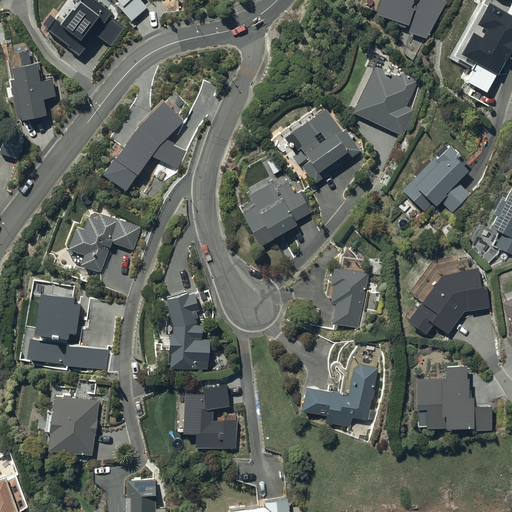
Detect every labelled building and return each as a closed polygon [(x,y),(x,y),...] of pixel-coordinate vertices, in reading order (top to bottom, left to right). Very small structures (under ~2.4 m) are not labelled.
[(127,28),(91,0),(82,0),(62,25),(55,19),(46,30),(79,56),(95,36),(112,48),(127,28)] [(116,0),(118,1),(116,3),(131,21),(147,8),(140,0),(116,0)] [(380,0),(375,17),(408,27),(406,33),(425,40),(446,1),(442,0),(380,0)] [(511,44),(511,16),(488,4),(477,25),(485,30),(481,38),(472,33),(461,56),(497,74),(511,44)] [(400,75),(374,62),(351,108),(403,134),(415,109),(406,105),(419,80),(402,71),(400,75)] [(38,63),(10,68),(20,121),(47,116),(44,98),(56,96),(52,77),(41,79),(38,63)] [(183,119),(163,100),(138,126),(101,177),(127,189),(151,157),(177,167),(186,150),(166,139),(183,119)] [(342,126),(326,104),(290,129),(291,131),(285,135),(295,149),(301,145),(310,158),(301,164),(314,182),(362,149),(345,125),(342,126)] [(24,139),(7,132),(0,150),(0,152),(17,159),(24,139)] [(463,162),(467,159),(449,140),(402,186),(423,209),(434,200),(436,202),(440,198),(452,211),(470,194),(456,179),(468,168),(463,162)] [(275,155),(266,159),(273,172),(282,168),(275,155)] [(277,187),(274,181),(249,193),(255,204),(243,210),(259,244),(275,237),(273,233),(297,221),(296,218),(311,211),(302,190),(295,193),(289,181),(277,187)] [(511,185),(504,196),(501,194),(494,208),(497,209),(490,222),(502,229),(495,243),(511,252),(511,185)] [(84,225),(76,222),(67,244),(84,250),(80,261),(101,269),(110,245),(109,244),(111,240),(133,248),(142,224),(99,209),(97,215),(89,212),(84,225)] [(383,262),(373,260),(371,271),(381,273),(383,262)] [(369,270),(333,262),(330,278),(328,277),(325,291),(331,293),(330,298),(335,299),(331,320),(357,326),(369,270)] [(73,300),(74,293),(40,287),(34,328),(41,329),(40,337),(29,335),(26,356),(106,368),(109,347),(79,343),(79,342),(66,340),(68,328),(76,329),(80,301),(73,300)] [(187,289),(167,296),(173,321),(173,331),(170,330),(169,348),(171,348),(171,364),(208,365),(209,338),(194,337),(194,335),(200,335),(201,324),(195,324),(194,309),(198,308),(193,291),(188,292),(187,289)] [(511,294),(502,299),(511,320),(511,331),(506,334),(511,347),(511,294)] [(348,391),(306,382),(301,407),(326,413),(325,419),(351,425),(353,415),(366,418),(371,397),(373,397),(378,365),(354,361),(348,391)] [(466,376),(466,362),(446,361),(446,374),(441,374),(416,374),(416,404),(426,404),(426,413),(417,413),(417,423),(426,423),(426,425),(445,425),(446,424),(472,425),(472,427),(492,428),(492,404),(473,403),(474,394),(469,393),(469,376),(466,376)] [(230,407),(225,385),(202,389),(205,394),(183,394),(183,435),(195,436),(195,450),(237,449),(236,421),(214,421),(214,410),(230,407)] [(55,391),(48,446),(92,451),(99,397),(71,394),(71,391),(63,390),(63,392),(55,391)] [(6,477),(4,471),(0,472),(0,511),(20,511),(19,508),(27,506),(17,474),(6,477)] [(155,476),(126,476),(126,492),(124,492),(125,510),(126,510),(126,511),(167,511),(167,503),(157,503),(157,506),(156,506),(155,476)] [(288,511),(288,495),(263,496),(263,501),(244,502),(244,504),(230,504),(230,511),(288,511)]
